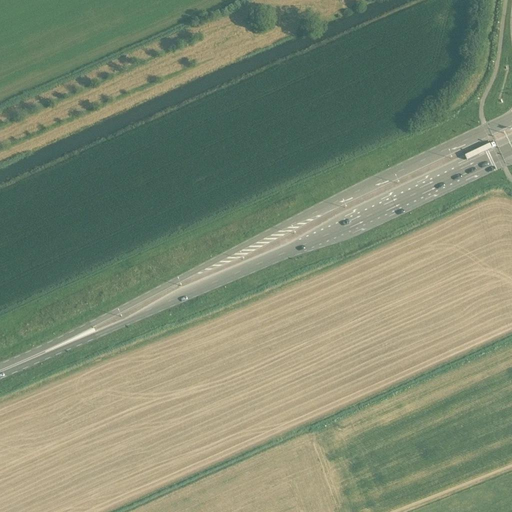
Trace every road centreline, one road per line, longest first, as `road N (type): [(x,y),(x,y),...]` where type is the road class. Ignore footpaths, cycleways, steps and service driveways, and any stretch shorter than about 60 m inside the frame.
road 1 (primary): [(511,118),(22,361)]
road 2 (primary): [(22,361),(511,148)]
